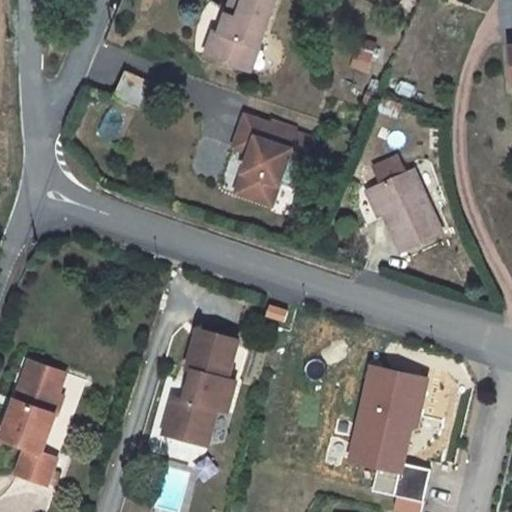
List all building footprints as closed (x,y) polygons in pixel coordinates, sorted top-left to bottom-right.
[(258,56),(278,3),(270,0),(247,0),(238,25),(227,21),(219,41),(214,39),(205,63),(238,75),(247,52),(258,56)] [(234,0),(227,21),(238,25),(247,0),(234,0)] [(247,52),(238,75),(249,79),(258,56),(247,52)] [(121,77),(108,104),(133,115),(145,88),(121,77)] [(248,161),(234,200),(269,213),(277,192),(295,198),(306,169),(314,148),(243,123),(237,140),(253,146),(248,161)] [(253,146),(237,140),(232,155),(248,161),(253,146)] [(381,223),(397,261),(439,241),(411,177),(402,181),(395,165),(372,175),(379,191),(369,196),(381,223)] [(364,198),(377,226),(381,223),(369,196),(364,198)] [(258,296),(254,306),(273,312),(276,302),(258,296)] [(227,330),(187,320),(177,360),(182,362),(175,391),(165,428),(183,433),(185,425),(201,429),(208,400),(218,403),(225,371),(217,369),(227,330)] [(21,350),(0,410),(0,430),(18,437),(9,464),(40,475),(49,447),(34,442),(47,404),(48,402),(38,399),(44,383),(49,385),(49,383),(57,362),(21,350)] [(429,377),(369,364),(345,463),(374,470),(370,490),(426,504),(433,470),(406,463),(429,377)] [(47,404),(49,405),(55,385),(49,383),(49,385),(44,383),(38,399),(48,402),(47,404)] [(165,388),(155,426),(165,428),(175,391),(165,388)] [(201,429),(185,425),(183,433),(199,437),(201,429)]
